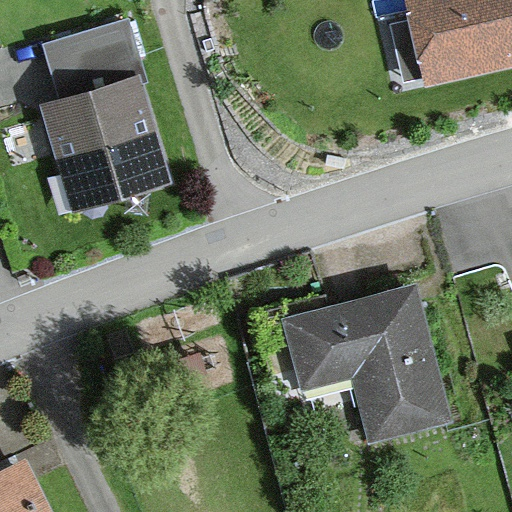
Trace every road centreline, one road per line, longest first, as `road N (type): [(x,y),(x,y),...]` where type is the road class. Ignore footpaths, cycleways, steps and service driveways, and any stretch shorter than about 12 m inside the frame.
road 1 (residential): [(0,332),(242,240),(511,161)]
road 2 (track): [(103,511),(14,325)]
